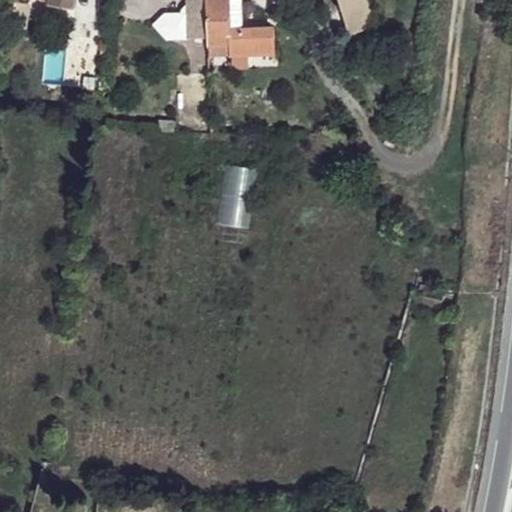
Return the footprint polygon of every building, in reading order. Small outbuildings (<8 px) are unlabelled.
[(16,0),(15,10),(12,26),(22,27),(27,2),(18,0),(16,0)] [(185,0),(186,35),(204,35),(204,0),(185,0)] [(207,0),(208,52),(232,52),(233,64),(249,64),(249,53),(274,52),(275,27),(230,28),(229,0),(207,0)] [(339,0),(349,30),(376,21),(369,0),(339,0)] [(246,221),(251,164),(223,161),(220,201),(238,202),(237,220),(246,221)]
